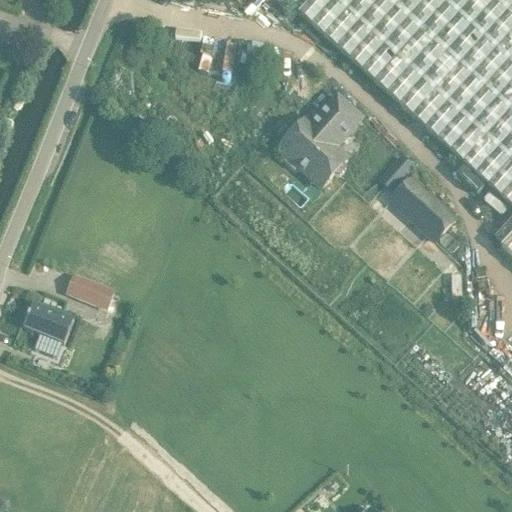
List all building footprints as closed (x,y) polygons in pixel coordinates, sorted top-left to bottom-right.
[(511,0),(313,0),(298,17),(511,212),(511,238),(501,251),(511,261),(511,0)] [(308,123),(279,155),(283,159),(283,164),(294,174),(298,173),(319,192),(332,177),(339,179),(346,171),(344,165),(348,160),(338,150),(364,122),(337,97),(311,125),(308,123)] [(401,159),(378,184),(392,196),(414,171),(401,159)] [(411,182),(391,205),(435,245),(455,223),(411,182)] [(74,280),(67,297),(106,313),(113,296),(74,280)] [(64,348),(73,324),(32,307),(22,331),(64,348)] [(65,353),(58,350),(55,359),(61,362),(65,353)] [(2,497),(0,499),(0,510),(1,511),(9,502),(2,497)]
